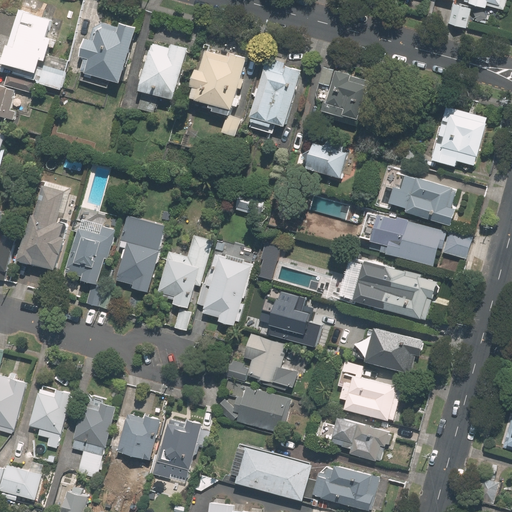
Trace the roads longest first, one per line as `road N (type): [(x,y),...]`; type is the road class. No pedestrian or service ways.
road 1 (residential): [(434,511),(511,230)]
road 2 (residential): [(466,61),(242,0)]
road 3 (residential): [(122,346),(150,335),(205,353),(206,378),(196,384),(148,373),(134,361)]
road 4 (residential): [(122,346),(0,314)]
